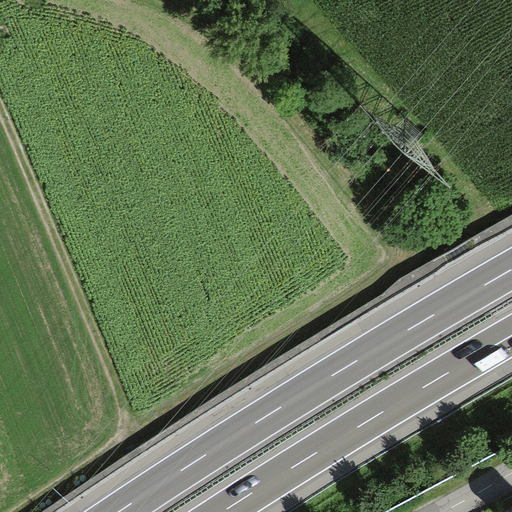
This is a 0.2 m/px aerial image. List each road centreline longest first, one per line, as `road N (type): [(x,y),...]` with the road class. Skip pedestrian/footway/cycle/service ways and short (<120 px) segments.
road 1 (motorway): [(511,269),(118,511)]
road 2 (track): [(126,429),(86,307),(0,103)]
road 3 (motorway): [(222,511),(511,335)]
road 4 (track): [(388,121),(285,0)]
